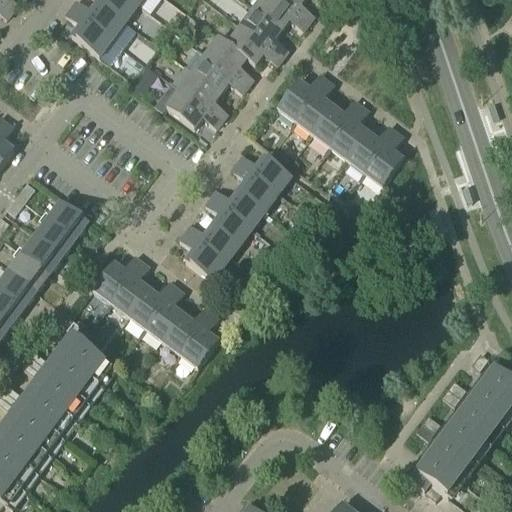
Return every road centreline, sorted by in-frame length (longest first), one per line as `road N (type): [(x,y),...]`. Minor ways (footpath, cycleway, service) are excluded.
road 1 (residential): [(38,148),(139,223),(177,171),(77,97)]
road 2 (tertiary): [(511,250),(426,0)]
road 3 (residential): [(381,511),(278,439),(223,511)]
road 4 (residential): [(77,97),(16,52),(56,0)]
